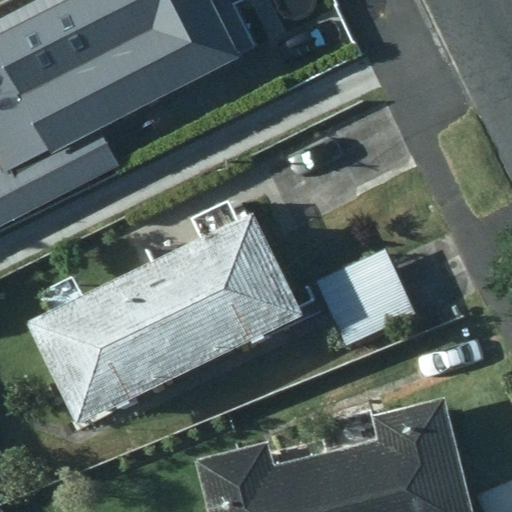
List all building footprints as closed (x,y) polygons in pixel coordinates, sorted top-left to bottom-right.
[(261,51),(236,0),(37,0),(0,19),(0,161),(0,163),(0,162),(0,226),(123,163),(106,129),(261,51)] [(270,203),(211,231),(261,335),(320,306),(270,203)] [(211,231),(160,256),(209,360),(261,335),(211,231)] [(420,317),(388,250),(319,281),(350,348),(420,317)] [(160,256),(96,287),(145,391),(209,360),(160,256)] [(92,417),(145,391),(96,287),(89,274),(55,291),(62,306),(45,313),(92,417)] [(381,441),(334,452),(348,511),(476,511),(448,399),(375,417),(381,441)] [(348,511),(334,452),(278,465),(272,443),(198,462),(210,511),(348,511)]
